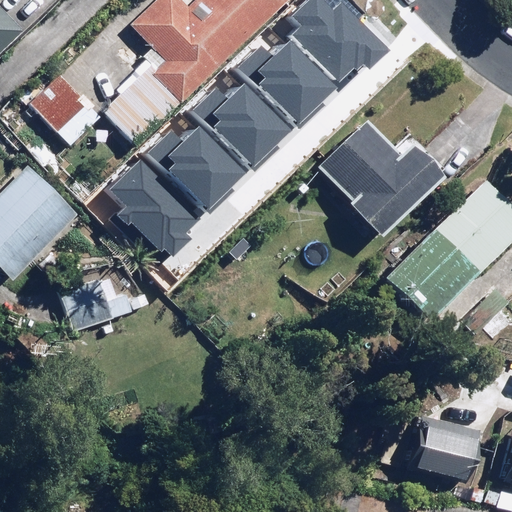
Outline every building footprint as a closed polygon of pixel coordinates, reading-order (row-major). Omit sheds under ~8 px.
[(0,0),(0,52),(22,30),(0,8),(0,0)] [(137,142),(285,0),(190,0),(187,3),(183,0),(153,0),(131,22),(161,53),(103,107),(137,142)] [(296,120),(364,83),(338,37),(281,68),(235,67),(235,119),(296,120)] [(62,73),(31,101),(71,143),(101,115),(62,73)] [(385,235),(447,175),(413,139),(403,150),(370,116),(318,166),(385,235)] [(0,263),(13,277),(79,213),(29,163),(0,192),(0,263)] [(511,241),(511,205),(487,180),(386,275),(429,320),(511,241)] [(107,300),(99,277),(58,292),(73,331),(132,310),(126,293),(107,300)] [(465,482),(482,432),(430,415),(413,465),(465,482)] [(511,492),(486,487),(483,502),(511,508),(511,492)]
